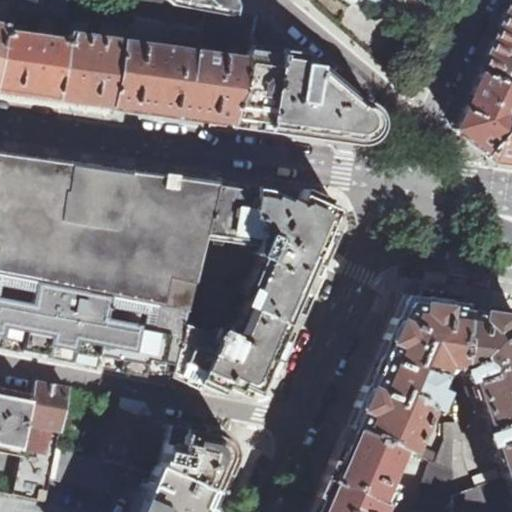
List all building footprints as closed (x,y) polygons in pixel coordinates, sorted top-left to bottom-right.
[(0,0),(0,2),(11,4),(9,11),(30,14),(60,19),(71,21),(72,14),(74,0),(0,0)] [(129,0),(127,17),(203,31),(205,19),(230,24),(234,23),(237,21),(239,19),(241,16),(242,12),(243,9),(242,5),(241,2),(237,0),(129,0)] [(511,0),(509,0),(478,73),(511,86),(511,0)] [(0,90),(57,98),(71,21),(60,19),(56,40),(38,37),(39,32),(34,31),(33,36),(26,35),(30,14),(9,11),(6,26),(0,56),(0,90)] [(112,107),(123,43),(89,37),(92,17),(72,14),(71,21),(57,98),(112,107)] [(360,104),(256,16),(251,40),(231,123),(333,137),(355,140),(357,138),(357,136),(368,132),(370,134),(371,131),(373,118),(372,116),(371,116),(361,110),(361,107),(360,104)] [(231,123),(251,40),(203,31),(127,17),(123,43),(112,107),(231,123)] [(453,129),(485,154),(511,120),(511,86),(478,73),(453,129)] [(511,120),(485,154),(492,160),(511,162),(511,120)] [(0,274),(185,309),(185,308),(192,277),(202,238),(214,186),(215,181),(0,150),(0,274)] [(214,186),(202,238),(254,245),(251,254),(257,255),(244,285),(250,287),(242,305),(288,325),(310,273),(317,257),(335,216),(329,204),(301,192),(297,201),(275,192),(256,189),(256,186),(236,183),(232,185),(232,190),(227,190),(227,188),(214,186)] [(169,373),(169,372),(181,323),(185,309),(0,274),(0,345),(15,349),(73,360),(122,370),(142,374),(169,373)] [(185,308),(199,312),(205,289),(199,288),(202,279),(192,277),(185,308)] [(442,363),(455,364),(463,306),(402,297),(346,424),(402,449),(406,450),(426,406),(432,408),(440,391),(437,390),(441,382),(435,379),(442,363)] [(288,325),(242,305),(230,333),(214,327),(210,336),(181,323),(169,372),(201,386),(204,385),(206,383),(221,389),(223,386),(236,392),(238,387),(250,393),(254,385),(261,388),(288,325)] [(504,477),(511,474),(511,312),(463,306),(455,364),(462,365),(463,369),(462,369),(467,383),(466,383),(475,411),(479,410),(487,432),(484,433),(487,443),(490,442),(503,478),(504,477)] [(46,501),(50,478),(56,449),(67,389),(34,383),(31,398),(20,456),(12,494),(46,501)] [(0,451),(20,456),(31,398),(0,391),(0,451)] [(129,466),(136,468),(148,416),(142,404),(121,400),(107,461),(118,464),(129,466)] [(434,462),(454,471),(454,423),(444,423),(444,441),(434,462)] [(454,495),(473,488),(462,457),(462,438),(457,423),(454,423),(454,471),(454,495)] [(157,467),(215,492),(230,459),(230,454),(229,448),(227,442),(224,438),(219,435),(214,433),(167,424),(157,467)] [(374,511),(402,449),(346,424),(308,511),(374,511)] [(109,487),(118,464),(107,461),(56,449),(50,478),(106,492),(109,487)] [(454,495),(454,471),(434,462),(430,461),(413,510),(429,511),(450,511),(451,495),(454,495)] [(117,491),(129,466),(118,464),(109,487),(117,491)] [(205,511),(215,492),(157,467),(154,467),(139,500),(141,502),(140,504),(143,505),(139,511),(205,511)] [(484,511),(476,487),(473,488),(454,495),(451,495),(450,511),(484,511)]
